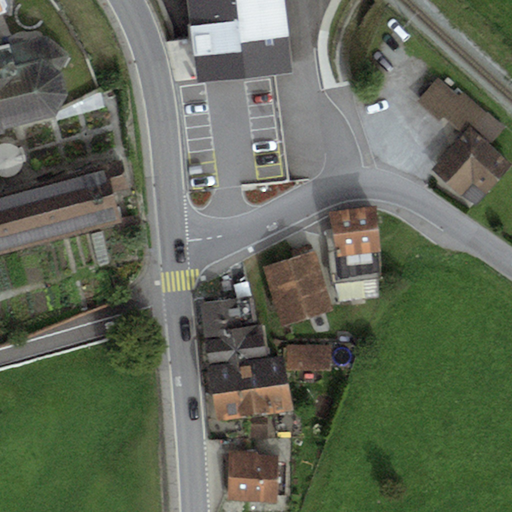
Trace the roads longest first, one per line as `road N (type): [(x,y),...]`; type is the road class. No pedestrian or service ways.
road 1 (unclassified): [(174,242),(354,185),(399,190),(511,262)]
road 2 (primary): [(125,0),(156,75),(174,242)]
road 3 (primary): [(180,314),(189,511)]
road 4 (track): [(354,185),(339,68),(342,35),(362,0)]
road 5 (residential): [(180,314),(0,357)]
